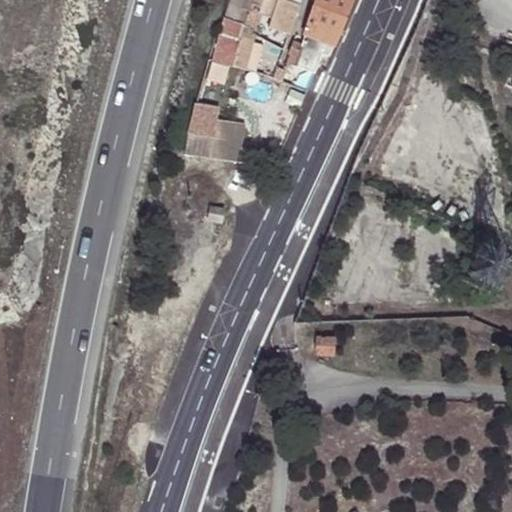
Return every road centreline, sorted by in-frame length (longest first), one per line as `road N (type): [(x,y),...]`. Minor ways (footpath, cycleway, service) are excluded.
road 1 (tertiary): [(187,511),(401,0)]
road 2 (tertiary): [(373,0),(234,315),(161,511)]
road 3 (motorway): [(42,511),(94,231),(153,0)]
